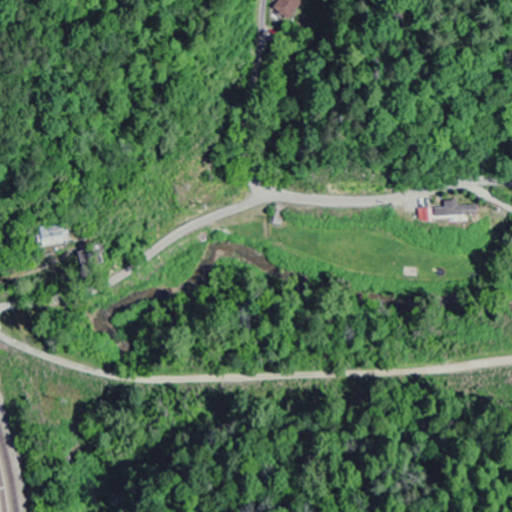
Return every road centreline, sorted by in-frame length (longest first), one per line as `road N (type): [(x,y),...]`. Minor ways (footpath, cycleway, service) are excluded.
road 1 (tertiary): [(0,308),(93,290),(180,235),(260,201),(371,200),(511,183)]
road 2 (residential): [(0,335),(61,362),(130,379),(511,362)]
road 3 (residential): [(291,198),(259,189),(243,165),(265,0)]
